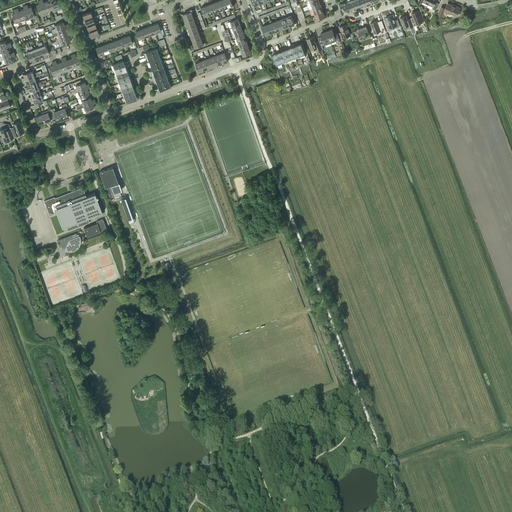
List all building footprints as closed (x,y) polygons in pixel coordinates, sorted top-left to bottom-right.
[(45,15),(40,0),(38,1),(39,4),(36,5),(39,14),(42,13),(43,16),(45,15)] [(40,0),(45,15),(47,14),(46,11),(49,10),(45,1),(43,2),(42,0),(40,0)] [(48,0),(45,1),(49,10),(52,9),(53,12),(55,11),(50,0),(48,0)] [(50,0),(55,11),(57,11),(56,8),(59,7),(57,3),(60,2),(59,0),(50,0)] [(215,1),(219,11),(223,9),(219,0),(217,1),(217,0),(215,1)] [(219,0),(223,9),(228,7),(225,0),(219,0)] [(356,7),(353,0),(349,0),(348,1),(351,9),(352,8),(356,7)] [(429,0),(428,4),(433,7),(432,9),(435,10),(438,4),(435,2),(436,0),(429,0)] [(210,3),(214,13),(219,11),(215,1),(213,2),(210,3)] [(348,1),(342,3),(339,4),(341,10),(344,9),(345,11),(346,11),(349,9),(351,9),(348,1)] [(310,10),(321,6),(319,2),(308,6),(310,10)] [(205,5),(209,14),(214,13),(210,3),(208,5),(207,4),(205,5)] [(458,13),(460,7),(456,6),(455,6),(447,3),(445,8),(441,7),(438,13),(442,15),(444,12),(449,14),(449,13),(453,15),(453,17),(455,16),(456,16),(457,15),(458,15),(458,13)] [(29,17),(30,19),(35,17),(31,6),(28,7),(27,5),(25,6),(29,17)] [(209,14),(205,5),(204,5),(204,6),(201,7),(204,16),(209,14)] [(21,10),(24,17),(25,19),(25,21),(30,19),(29,17),(25,6),(23,6),(24,8),(24,9),(21,10)] [(321,6),(310,10),(312,15),(314,14),(323,11),(321,6)] [(15,9),(20,21),(25,19),(24,17),(21,10),(19,11),(17,8),(15,9)] [(14,13),(12,14),(15,23),(18,22),(18,23),(20,22),(19,21),(20,21),(15,9),(13,10),(14,13)] [(184,19),(193,16),(190,9),(186,11),(186,12),(182,14),(184,19)] [(413,18),(411,19),(411,20),(414,26),(416,25),(416,24),(423,22),(418,10),(411,13),(413,18)] [(84,20),(94,17),(92,11),(81,15),(83,19),(84,18),(84,20)] [(323,11),(314,14),(316,19),(314,20),(315,22),(322,19),(322,17),(324,16),(323,11)] [(286,17),(290,26),(295,24),(291,15),(286,17)] [(397,28),(400,26),(397,19),(395,20),(392,15),(386,18),(390,28),(396,25),(397,28)] [(411,20),(411,19),(408,20),(406,15),(404,16),(403,16),(402,16),(402,17),(400,18),(403,27),(407,25),(408,28),(410,28),(414,26),(411,20)] [(187,26),(196,23),(193,16),(184,19),(187,26)] [(86,26),(96,22),(94,17),(84,20),(83,20),(85,24),(86,24),(86,25),(86,26)] [(281,19),(285,28),(290,26),(286,17),(281,19)] [(232,27),(240,24),(238,19),(230,21),(232,27)] [(277,21),(280,30),(285,28),(281,19),(277,21)] [(272,22),(275,32),(280,30),(277,21),(272,22)] [(380,34),(386,32),(381,21),(377,22),(377,21),(370,23),(374,33),(379,32),(380,34)] [(52,32),(68,26),(67,24),(64,25),(63,22),(54,25),(55,28),(52,30),(52,32)] [(89,31),(98,28),(96,22),(86,26),(86,25),(85,26),(87,30),(88,30),(88,31),(89,31)] [(267,24),(271,34),(275,32),(272,22),(267,24)] [(152,25),(155,33),(161,31),(159,27),(158,23),(152,25)] [(189,33),(198,30),(196,23),(187,26),(189,33)] [(234,33),(242,30),(240,24),(232,27),(234,33)] [(271,34),(267,24),(262,26),(266,35),(271,34)] [(345,37),(350,35),(346,24),(339,27),(342,33),(339,34),(341,40),(346,38),(345,37)] [(155,33),(152,25),(146,27),(149,35),(155,33)] [(364,37),(370,35),(366,25),(357,28),(359,35),(358,36),(358,37),(359,41),(360,41),(364,40),(365,39),(364,37)] [(68,26),(52,32),(53,34),(57,32),(58,35),(67,32),(66,29),(69,28),(68,26)] [(149,35),(146,27),(141,30),(144,37),(149,35)] [(89,31),(88,31),(89,35),(90,35),(91,37),(100,34),(98,28),(89,31)] [(330,41),(331,43),(336,41),(337,43),(340,42),(337,33),(334,34),(332,29),(326,31),(330,41)] [(144,37),(141,30),(135,32),(138,39),(144,37)] [(192,40),(201,37),(198,30),(189,33),(192,40)] [(237,38),(244,35),(242,30),(234,33),(237,38)] [(325,45),(331,43),(330,41),(326,31),(321,33),(322,38),(318,39),(321,46),(325,45)] [(67,32),(58,35),(59,38),(55,39),(56,41),(71,36),(71,33),(68,34),(67,32)] [(124,37),(127,45),(132,43),(129,35),(124,37)] [(239,44),(246,41),(244,35),(237,38),(239,44)] [(71,36),(56,41),(56,43),(60,42),(61,45),(70,42),(69,39),(72,38),(71,36)] [(317,51),(322,49),(319,41),(316,42),(314,36),(307,39),(311,49),(315,48),(317,51)] [(118,39),(121,47),(127,45),(124,37),(118,39)] [(201,37),(192,40),(195,47),(203,44),(201,37)] [(113,41),(115,49),(121,47),(118,39),(113,41)] [(107,43),(110,51),(115,49),(113,41),(107,43)] [(246,41),(239,44),(241,50),(248,47),(246,41)] [(39,43),(45,59),(47,58),(46,55),(49,54),(45,45),(42,46),(41,42),(39,43)] [(36,48),(39,57),(42,56),(43,59),(45,59),(39,43),(37,44),(39,47),(36,48)] [(110,51),(107,43),(101,46),(104,53),(110,51)] [(296,44),(300,55),(304,54),(304,55),(305,55),(301,43),(299,44),(299,43),(296,44)] [(11,44),(0,48),(0,53),(1,53),(10,50),(9,47),(12,46),(11,44)] [(291,47),(296,58),(296,57),(300,55),(296,44),(293,45),(293,46),(291,47)] [(35,62),(30,46),(28,47),(29,51),(26,52),(29,61),(32,60),(33,63),(35,62)] [(30,46),(35,62),(37,61),(36,59),(39,57),(36,48),(33,50),(32,46),(30,46)] [(104,53),(101,46),(96,48),(98,55),(102,54),(103,56),(105,56),(104,53)] [(286,48),(291,59),(294,58),(295,59),(296,58),(291,47),(290,47),(289,46),(286,48)] [(248,47),(241,50),(243,55),(251,53),(248,47)] [(154,49),(150,50),(145,52),(146,54),(145,54),(146,57),(158,53),(156,49),(157,49),(157,48),(154,49)] [(282,50),(286,62),(287,62),(287,61),(291,59),(286,48),(283,49),(284,50),(282,50)] [(0,59),(14,54),(13,52),(11,53),(10,50),(1,53),(2,56),(0,56),(0,59)] [(277,51),(281,63),(285,61),(285,62),(286,62),(282,50),(280,51),(280,50),(277,51)] [(281,63),(277,51),(274,52),(274,53),(273,54),(277,66),(278,65),(277,64),(281,63)] [(220,54),(223,64),(225,63),(225,62),(228,61),(225,52),(220,54)] [(158,53),(146,57),(147,60),(148,60),(149,62),(161,57),(160,56),(159,57),(158,53)] [(0,61),(4,60),(5,63),(13,60),(12,57),(15,56),(14,54),(0,59),(0,61)] [(69,59),(72,68),(75,67),(77,71),(79,70),(73,54),(71,55),(72,58),(69,59)] [(73,54),(79,70),(80,69),(79,65),(82,64),(79,55),(76,56),(75,54),(73,54)] [(215,56),(218,65),(221,64),(223,64),(220,54),(215,56)] [(210,57),(213,67),(215,66),(218,65),(215,56),(210,57)] [(63,58),(69,73),(71,73),(69,69),(72,68),(69,59),(66,60),(65,57),(63,58)] [(161,57),(149,62),(150,63),(148,63),(150,67),(161,63),(160,59),(161,58),(161,57)] [(205,59),(208,68),(212,67),(212,68),(213,67),(210,57),(205,59)] [(59,62),(63,72),(66,70),(67,74),(69,73),(63,58),(61,59),(62,61),(59,62)] [(200,61),(204,71),(206,70),(206,69),(208,68),(205,59),(200,61)] [(114,69),(126,64),(125,61),(124,62),(123,60),(117,62),(111,64),(112,65),(113,65),(114,69)] [(54,62),(59,77),(61,76),(60,73),(63,72),(59,62),(57,63),(56,61),(54,62)] [(204,71),(200,61),(195,63),(199,72),(202,71),(204,71)] [(59,77),(54,62),(52,62),(53,65),(50,66),(53,75),(56,74),(58,78),(59,77)] [(161,63),(150,67),(151,70),(152,69),(153,71),(164,67),(164,66),(162,66),(161,63)] [(126,64),(114,69),(115,73),(114,73),(115,74),(126,70),(126,68),(127,67),(126,64)] [(164,67),(153,71),(153,73),(152,73),(153,76),(164,72),(163,68),(164,68),(164,67)] [(126,70),(115,74),(115,75),(116,75),(118,78),(129,74),(128,71),(127,72),(126,70)] [(22,80),(24,79),(38,74),(37,72),(33,74),(32,71),(23,74),(24,77),(21,78),(22,80)] [(164,72),(153,76),(154,79),(155,79),(156,80),(167,76),(167,75),(166,76),(164,72)] [(24,79),(22,80),(23,82),(25,81),(26,84),(35,80),(34,77),(38,76),(38,74),(24,79)] [(118,83),(130,79),(129,78),(130,77),(129,74),(118,78),(119,82),(118,82),(118,83)] [(167,76),(156,80),(156,82),(155,82),(157,86),(168,81),(167,78),(168,77),(167,76)] [(130,79),(118,83),(118,84),(120,84),(121,88),(133,83),(132,81),(131,81),(130,79)] [(35,80),(26,84),(27,86),(25,87),(25,89),(41,83),(41,82),(36,83),(35,80)] [(74,91),(89,85),(88,83),(85,84),(84,81),(81,83),(80,80),(74,82),(76,88),(73,89),(74,91)] [(168,81),(157,86),(158,88),(159,88),(159,90),(171,86),(170,85),(169,85),(168,81)] [(30,93),(39,90),(38,87),(42,85),(41,83),(25,89),(26,91),(29,90),(30,93)] [(133,83),(121,88),(122,91),(121,92),(122,93),(133,89),(133,87),(134,86),(133,83)] [(89,85),(74,91),(74,93),(78,92),(80,97),(86,95),(89,94),(87,88),(89,87),(89,85)] [(0,98),(1,98),(3,98),(3,97),(8,95),(7,92),(4,93),(1,87),(0,87),(0,98)] [(133,89),(122,93),(122,94),(123,93),(124,97),(136,93),(135,90),(134,90),(133,89)] [(39,90),(30,93),(31,96),(28,97),(29,99),(45,93),(44,91),(40,93),(39,90)] [(43,101),(41,96),(45,95),(45,93),(29,99),(30,101),(32,100),(34,104),(38,103),(40,102),(43,101)] [(136,93),(124,97),(126,101),(125,101),(125,102),(137,98),(136,96),(137,96),(136,93)] [(90,97),(89,94),(86,95),(80,97),(82,103),(75,106),(76,108),(95,101),(94,99),(91,100),(90,97)] [(3,97),(3,98),(4,101),(0,102),(0,109),(10,106),(8,100),(11,99),(10,95),(9,95),(8,95),(3,97)] [(95,101),(76,108),(77,109),(84,107),(86,113),(92,111),(90,108),(94,107),(93,104),(95,103),(95,101)] [(59,110),(62,119),(68,117),(66,112),(69,111),(66,103),(61,105),(62,108),(59,110)] [(49,110),(52,117),(55,116),(57,121),(62,119),(59,110),(56,111),(54,108),(49,110)] [(52,117),(49,110),(41,113),(42,114),(45,124),(48,123),(47,121),(51,120),(50,118),(52,117)] [(45,124),(42,114),(36,116),(39,124),(42,123),(43,125),(45,124)] [(14,138),(18,136),(17,135),(24,132),(20,122),(13,124),(15,130),(12,131),(14,138)] [(14,138),(12,131),(8,132),(7,128),(0,131),(4,141),(10,139),(11,141),(15,140),(14,138)] [(121,190),(118,182),(112,167),(99,172),(105,187),(106,187),(110,199),(121,195),(120,191),(121,190)] [(54,197),(51,198),(44,201),(49,216),(57,213),(62,229),(72,225),(73,229),(89,223),(88,219),(102,214),(95,193),(86,196),(83,189),(81,190),(80,189),(55,198),(54,197)] [(128,222),(133,220),(125,197),(121,199),(121,200),(128,222)] [(100,232),(100,231),(107,229),(103,219),(96,221),(97,223),(84,228),(87,237),(100,232)] [(71,235),(58,240),(59,243),(61,248),(62,248),(65,249),(64,250),(65,250),(68,251),(71,251),(74,250),(76,249),(78,247),(79,245),(80,242),(79,239),(79,237),(77,237),(76,233),(71,235)] [(88,302),(80,305),(81,307),(78,308),(79,310),(90,307),(88,302)]
